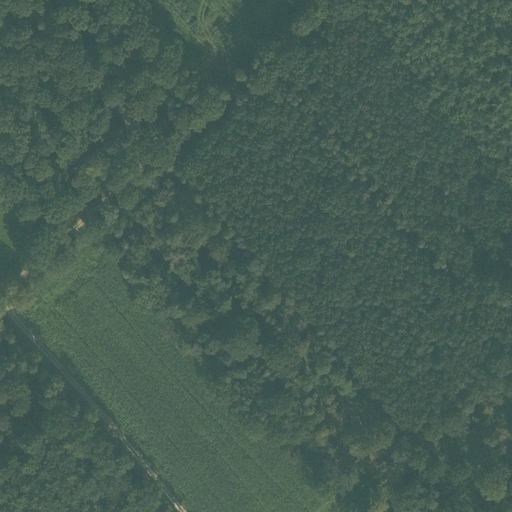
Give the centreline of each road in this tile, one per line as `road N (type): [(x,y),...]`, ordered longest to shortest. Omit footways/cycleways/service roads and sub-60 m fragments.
road 1 (track): [(0,303),(192,511)]
road 2 (track): [(156,152),(329,0)]
road 3 (track): [(156,152),(0,292)]
road 4 (track): [(23,0),(156,152)]
